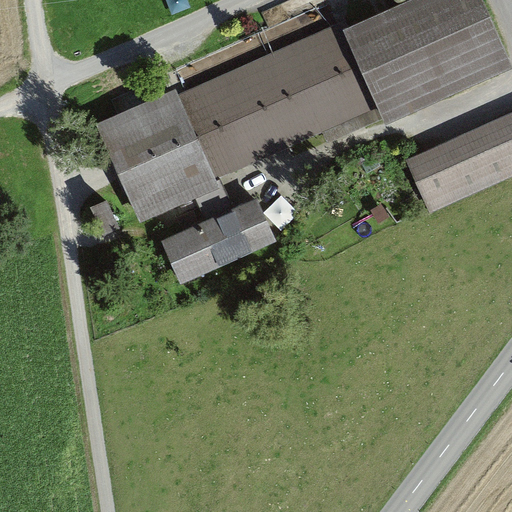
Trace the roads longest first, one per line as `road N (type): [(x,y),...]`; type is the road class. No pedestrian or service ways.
road 1 (track): [(44,89),(106,511)]
road 2 (unclassified): [(243,0),(44,89)]
road 3 (tertiary): [(398,511),(511,361)]
